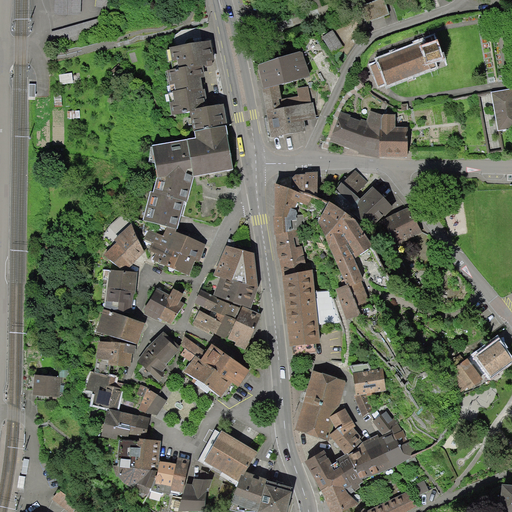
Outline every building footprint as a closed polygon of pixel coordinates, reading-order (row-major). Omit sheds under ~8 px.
[(82,0),(54,0),(54,14),(81,15),(82,0)] [(109,0),(95,0),(95,7),(109,9),(109,0)] [(365,22),(390,14),(385,0),(376,0),(360,6),(365,22)] [(98,18),(51,34),(56,51),(103,36),(98,18)] [(334,33),(324,40),(334,56),(345,49),(334,33)] [(424,41),(425,43),(380,60),(389,82),(435,66),(434,62),(441,59),(436,45),(433,37),(424,41)] [(195,136),(154,145),(161,177),(158,177),(154,190),(151,190),(143,221),(177,229),(184,201),(187,202),(194,175),(233,169),(223,105),(206,106),(199,70),(214,67),(209,45),(170,51),(172,72),(165,73),(169,91),(166,91),(171,115),(190,111),(195,136)] [(256,62),(262,86),(280,82),(309,75),(303,51),(256,62)] [(280,82),(262,86),(273,138),(307,131),(305,121),(315,119),(308,86),(295,89),(297,97),(284,100),(280,82)] [(511,89),(511,90),(493,93),(498,129),(501,129),(511,127),(511,89)] [(487,94),(478,96),(488,154),(505,151),(501,129),(498,129),(501,150),(490,152),(480,96),(487,95),(487,94)] [(367,122),(343,111),(331,142),(362,154),(382,158),(383,115),(372,112),(367,122)] [(384,114),(383,115),(382,158),(410,157),(409,127),(396,127),(396,114),(384,114)] [(365,180),(356,170),(343,181),(357,195),(368,184),(365,180)] [(318,196),(318,172),(306,172),(306,175),(296,174),(293,177),(300,189),(300,190),(306,192),(318,196)] [(351,203),(357,195),(343,181),(337,190),(351,203)] [(276,234),(296,230),(305,228),(303,215),(297,215),(296,206),(298,202),(309,206),(313,197),(306,194),(306,192),(300,190),(275,182),(275,217),(274,217),(275,234),(276,234)] [(396,209),(374,186),(360,201),(356,209),(372,231),(381,223),(396,209)] [(344,208),(330,202),(329,203),(320,221),(348,284),(337,289),(347,320),(359,315),(361,314),(358,305),(370,300),(366,290),(361,280),(363,279),(355,257),(359,256),(371,247),(373,245),(366,234),(354,218),(348,212),(344,208)] [(423,233),(409,210),(384,225),(397,248),(423,233)] [(127,269),(145,251),(130,225),(115,239),(118,242),(103,256),(121,269),(127,269)] [(147,250),(156,254),(153,261),(189,276),(195,262),(198,263),(207,245),(190,237),(167,227),(163,235),(148,229),(144,238),(150,241),(147,250)] [(284,275),(313,269),(312,262),(305,262),(302,246),(296,247),(294,237),(298,237),(296,230),(276,234),(284,275)] [(255,253),(227,245),(215,275),(221,277),(258,289),(255,253)] [(306,271),(284,275),(290,346),(293,346),(293,355),(317,352),(316,344),(321,343),(319,324),(315,292),(313,269),(306,271)] [(137,272),(110,270),(107,307),(134,317),(137,272)] [(221,277),(214,294),(251,308),(258,289),(221,277)] [(171,295),(159,288),(146,310),(173,326),(186,305),(182,303),(186,295),(175,289),(171,295)] [(329,290),(315,292),(319,324),(340,322),(329,290)] [(222,321),(225,315),(236,320),(241,309),(202,291),(196,302),(213,310),(210,316),(222,321)] [(261,315),(243,306),(241,309),(236,320),(227,340),(246,348),(261,315)] [(138,344),(145,324),(104,309),(96,331),(138,344)] [(193,324),(216,335),(222,321),(210,316),(199,311),(193,324)] [(216,335),(227,340),(236,320),(225,315),(222,321),(216,335)] [(178,348),(162,334),(138,361),(161,382),(166,377),(162,372),(167,366),(164,363),(178,348)] [(209,353),(185,338),(184,347),(187,349),(182,355),(193,364),(186,373),(222,399),(234,383),(242,389),(253,371),(215,346),(209,353)] [(108,364),(129,367),(130,361),(131,355),(133,355),(135,346),(99,340),(96,358),(109,360),(108,364)] [(511,351),(506,342),(483,358),(495,376),(511,365),(511,351)] [(98,359),(94,372),(103,375),(107,362),(98,359)] [(454,372),(450,375),(459,393),(485,381),(473,362),(454,372)] [(368,363),(352,365),(356,394),(367,393),(386,390),(383,369),(372,370),(368,363)] [(94,372),(90,371),(85,390),(94,392),(91,403),(117,409),(122,388),(118,387),(114,386),(116,378),(103,375),(94,372)] [(336,414),(345,380),(314,371),(305,400),(296,429),(306,432),(312,434),(329,440),(330,435),(334,423),(330,417),(336,414)] [(60,376),(35,375),(34,395),(59,396),(60,376)] [(154,391),(140,384),(137,394),(144,397),(140,409),(149,412),(158,415),(167,401),(154,391)] [(367,393),(355,397),(362,416),(373,413),(367,393)] [(346,408),(336,414),(330,417),(334,423),(338,430),(330,435),(335,441),(355,429),(358,427),(346,408)] [(101,437),(117,440),(119,434),(128,436),(128,435),(132,414),(120,412),(107,409),(101,437)] [(391,430),(399,424),(388,410),(373,421),(383,435),(391,430)] [(141,416),(132,414),(128,435),(145,438),(150,417),(141,416)] [(359,450),(349,454),(363,479),(407,460),(413,458),(413,457),(412,455),(418,452),(411,440),(409,441),(403,430),(402,430),(399,424),(391,430),(383,435),(379,437),(378,434),(363,442),(358,447),(359,450)] [(364,440),(355,429),(335,441),(346,454),(349,453),(364,440)] [(258,451),(222,431),(205,461),(241,482),(247,471),(258,451)] [(120,466),(158,470),(160,440),(138,438),(138,441),(120,439),(119,458),(120,458),(120,466)] [(325,450),(305,461),(322,490),(333,486),(345,488),(344,484),(350,480),(341,466),(335,470),(331,464),(333,464),(325,450)] [(338,461),(333,464),(331,464),(335,470),(341,466),(350,480),(344,484),(345,488),(350,495),(361,487),(359,484),(364,481),(363,479),(349,454),(349,453),(346,454),(337,460),(338,461)] [(177,457),(176,464),(171,491),(183,493),(189,459),(177,457)] [(176,464),(160,461),(157,476),(155,476),(150,489),(170,494),(171,491),(176,464)] [(155,476),(158,470),(120,466),(119,466),(119,476),(127,486),(148,493),(150,489),(155,476)] [(233,504),(258,511),(267,482),(268,478),(247,471),(241,482),(233,504)] [(24,488),(26,477),(19,476),(17,487),(24,488)] [(192,485),(186,483),(179,511),(204,511),(213,479),(194,478),(192,485)] [(425,481),(412,487),(417,496),(429,490),(425,481)] [(267,482),(258,511),(261,511),(287,511),(294,489),(267,482)] [(511,511),(511,485),(504,485),(501,511),(511,511)] [(340,511),(361,504),(350,495),(345,488),(333,486),(322,490),(330,511),(340,511)] [(84,511),(87,509),(62,489),(54,499),(69,511),(84,511)] [(367,511),(363,508),(357,511),(402,511),(416,506),(408,491),(367,511)]
